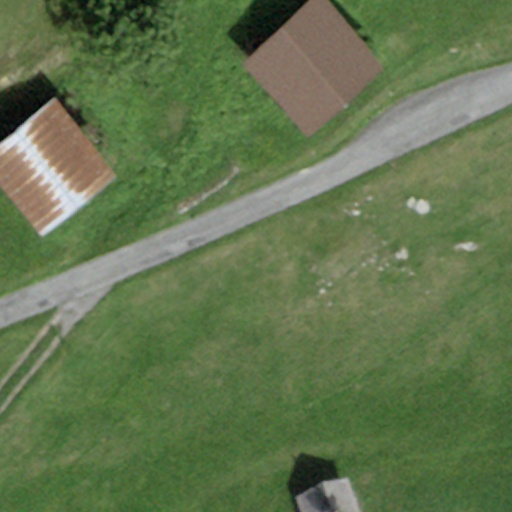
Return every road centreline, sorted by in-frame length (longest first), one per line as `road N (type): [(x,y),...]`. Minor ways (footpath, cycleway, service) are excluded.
road 1 (residential): [(511,89),(0,311)]
road 2 (track): [(0,403),(103,271)]
